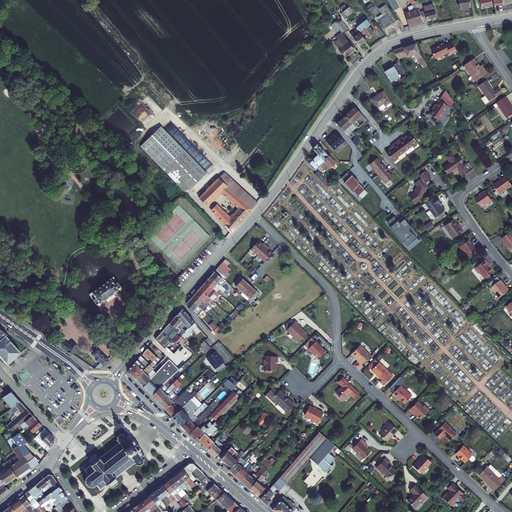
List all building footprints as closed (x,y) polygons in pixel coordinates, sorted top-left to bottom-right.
[(386,0),(393,11),(399,8),(394,0),(386,0)] [(414,2),(413,0),(409,0),(413,6),(408,8),(408,11),(404,12),(409,26),(423,22),(419,13),(416,6),(414,2)] [(469,6),(468,0),(458,0),(460,8),(469,6)] [(474,0),(476,10),(491,7),(489,0),(474,0)] [(374,9),(370,5),(366,8),(376,22),(377,21),(382,29),(392,23),(395,21),(385,5),(381,7),(378,9),(382,15),(377,18),(372,12),(373,11),(372,10),(374,9)] [(424,12),(419,13),(423,22),(437,18),(433,5),(423,7),(424,12)] [(349,6),(343,11),(347,16),(353,11),(349,6)] [(347,16),(343,11),(341,13),(351,27),(353,25),(347,16)] [(369,24),(364,17),(353,25),(356,29),(359,32),(361,31),(367,39),(368,39),(369,39),(371,37),(371,36),(374,34),(368,25),(369,24)] [(341,28),(337,23),(336,21),(331,25),(336,32),(339,30),(341,33),(337,36),(338,38),(334,42),(344,56),(353,50),(341,33),(343,31),(341,28)] [(348,30),(341,21),(337,23),(341,28),(343,31),(345,33),(348,30)] [(359,32),(356,29),(350,34),(359,45),(365,41),(359,32)] [(455,51),(451,42),(444,46),(443,42),(438,45),(430,49),(433,53),(432,53),(434,59),(436,59),(440,57),(440,56),(447,52),(448,54),(453,52),(455,51)] [(400,48),(394,50),(398,56),(406,53),(407,56),(413,54),(417,59),(418,59),(419,58),(420,61),(419,61),(421,65),(422,64),(425,62),(419,51),(415,43),(400,48)] [(479,68),(473,59),(463,66),(466,70),(467,69),(476,81),(486,73),(481,66),(479,68)] [(405,73),(398,62),(389,67),(390,69),(385,71),(391,81),(405,73)] [(493,89),(486,80),(478,85),(489,101),(497,95),(497,96),(502,93),(499,88),(493,91),(492,89),(493,89)] [(445,89),(431,107),(432,108),(429,113),(439,120),(449,107),(451,108),(455,103),(445,89)] [(391,102),(384,91),(372,99),(377,107),(384,103),(386,105),(391,102)] [(511,114),(511,105),(505,96),(494,105),(495,107),(498,105),(507,118),(511,114)] [(362,114),(355,106),(346,115),(353,123),(360,117),(362,114)] [(353,123),(346,115),(337,123),(345,132),(351,138),(352,137),(349,134),(357,127),(353,123)] [(158,163),(163,168),(169,162),(184,149),(162,124),(141,144),(158,163)] [(413,146),(417,143),(409,131),(402,136),(401,134),(395,139),(389,143),(390,145),(384,150),(393,161),(398,158),(397,157),(412,145),(413,146)] [(344,140),(337,132),(327,141),(334,149),(344,140)] [(339,166),(317,143),(313,148),(318,154),(332,168),(331,169),(333,171),(339,166)] [(191,186),(206,173),(184,149),(169,162),(170,163),(191,186)] [(474,169),(467,158),(457,154),(455,156),(450,149),(444,153),(449,160),(442,165),(446,171),(451,168),(452,170),(457,166),(460,170),(463,168),(465,171),(468,174),(474,169)] [(326,169),(328,171),(331,169),(332,168),(318,154),(309,162),(316,169),(321,165),(325,169),(326,169)] [(370,163),(378,173),(385,167),(382,163),(382,164),(380,162),(381,161),(377,157),(370,163)] [(267,172),(270,166),(261,161),(260,168),(267,172)] [(169,162),(163,168),(184,192),(191,186),(170,163),(169,162)] [(417,170),(419,174),(425,170),(423,166),(417,170)] [(385,167),(378,173),(385,182),(393,176),(389,171),(389,172),(387,170),(388,169),(385,167)] [(425,182),(431,178),(426,169),(425,170),(419,174),(421,177),(415,182),(417,185),(414,192),(409,195),(414,202),(419,199),(418,198),(421,196),(423,197),(426,189),(427,186),(426,184),(425,182)] [(328,180),(319,171),(315,174),(324,183),(328,180)] [(218,178),(224,183),(227,180),(219,172),(215,176),(218,179),(218,178)] [(350,176),(347,173),(341,178),(357,196),(365,190),(358,183),(359,182),(352,175),(350,176)] [(511,185),(511,184),(506,176),(494,185),(500,194),(511,185)] [(239,189),(237,192),(228,185),(228,186),(224,183),(218,178),(218,179),(204,191),(199,197),(207,205),(221,191),(239,208),(229,218),(216,205),(211,210),(232,231),(242,220),(256,204),(243,192),(239,189)] [(330,188),(333,185),(328,180),(324,183),(330,188)] [(480,195),(476,198),(482,206),(492,199),(486,190),(481,193),(482,194),(480,195)] [(441,202),(436,195),(425,202),(435,216),(443,211),(438,204),(441,202)] [(409,230),(412,227),(405,218),(400,222),(398,220),(394,216),(387,222),(391,226),(390,227),(402,242),(403,241),(407,246),(417,238),(409,230)] [(457,223),(454,218),(444,225),(452,238),(463,230),(460,226),(460,227),(457,223)] [(511,232),(511,231),(503,238),(508,244),(511,248),(511,232)] [(476,249),(469,239),(459,245),(461,248),(463,249),(466,254),(468,254),(476,249)] [(258,241),(251,249),(259,255),(267,246),(264,243),(263,244),(259,241),(258,241)] [(267,246),(259,255),(265,261),(273,253),(269,250),(270,249),(267,246)] [(488,263),(485,259),(474,267),(479,273),(480,272),(484,278),(493,271),(489,267),(487,264),(488,263)] [(223,262),(221,265),(228,271),(230,269),(228,266),(223,262)] [(228,271),(221,265),(220,265),(219,268),(226,274),(228,271)] [(223,278),(226,274),(219,268),(218,268),(215,271),(223,278)] [(215,272),(211,276),(227,290),(229,288),(224,283),(226,281),(223,278),(215,271),(215,272)] [(211,276),(206,282),(218,291),(220,288),(228,296),(231,293),(227,290),(211,276)] [(112,293),(120,287),(113,277),(89,295),(96,305),(105,298),(105,299),(112,294),(112,293)] [(240,289),(247,282),(243,279),(242,280),(236,287),(240,289)] [(504,283),(501,279),(491,287),(495,292),(496,292),(500,297),(509,290),(504,284),(504,283)] [(206,282),(200,289),(211,299),(216,293),(219,296),(221,294),(218,291),(206,282)] [(247,282),(240,289),(243,292),(250,285),(247,282)] [(242,295),(245,298),(253,288),(250,285),(242,295)] [(253,288),(245,298),(250,302),(260,293),(253,288)] [(200,289),(196,293),(203,300),(206,298),(213,305),(215,302),(211,299),(200,289)] [(195,294),(192,298),(203,309),(205,307),(200,303),(201,302),(208,308),(209,306),(203,300),(196,293),(195,294)] [(192,298),(191,299),(187,303),(199,318),(206,312),(203,309),(192,298)] [(198,325),(183,308),(177,315),(185,324),(189,328),(186,331),(182,336),(178,341),(183,345),(184,346),(186,344),(184,343),(186,340),(185,339),(192,330),(198,325)] [(185,324),(177,315),(171,323),(177,328),(178,327),(181,329),(179,333),(182,336),(186,331),(183,328),(185,324)] [(293,318),(284,327),(287,329),(296,320),(293,318)] [(296,320),(287,329),(299,342),(308,332),(299,323),(300,322),(297,320),(296,320)] [(177,328),(171,323),(156,339),(166,349),(168,347),(171,342),(174,345),(178,341),(182,336),(179,333),(181,329),(178,327),(177,328)] [(16,356),(21,353),(2,331),(4,331),(0,328),(0,356),(7,364),(12,360),(14,358),(16,356)] [(53,337),(51,339),(72,354),(77,347),(71,343),(70,345),(64,341),(65,339),(59,334),(55,339),(53,337)] [(316,340),(311,337),(304,344),(308,348),(316,340)] [(321,344),(316,340),(308,348),(307,350),(309,352),(311,350),(318,357),(322,354),(322,355),(326,351),(321,346),(321,344)] [(211,348),(205,341),(201,347),(206,353),(211,348)] [(363,364),(371,355),(360,344),(352,353),(356,356),(358,358),(357,359),(363,364)] [(100,352),(96,347),(91,352),(96,357),(96,359),(98,361),(100,361),(100,362),(93,369),(94,370),(100,369),(103,365),(108,360),(103,355),(101,356),(99,353),(100,352)] [(149,357),(153,353),(148,348),(144,352),(149,357)] [(218,372),(226,366),(223,362),(224,362),(221,358),(221,359),(219,357),(220,356),(216,351),(207,358),(211,363),(211,364),(215,369),(218,372)] [(153,361),(158,357),(153,353),(149,357),(153,361)] [(278,362),(278,356),(267,355),(267,359),(265,358),(265,364),(266,365),(266,371),(272,372),(272,370),(276,370),(277,365),(277,361),(278,362)] [(130,372),(136,378),(145,369),(142,365),(146,361),(141,356),(130,369),(130,372)] [(174,363),(170,359),(164,365),(168,369),(174,363)] [(379,362),(376,359),(369,366),(372,369),(379,362)] [(153,361),(145,369),(136,378),(140,383),(153,370),(154,369),(153,367),(156,364),(153,361)] [(372,369),(372,370),(381,378),(379,380),(384,385),(394,375),(380,362),(379,362),(372,369)] [(144,386),(153,395),(158,390),(155,387),(158,383),(158,382),(161,379),(165,383),(167,381),(171,377),(178,371),(180,369),(174,363),(168,369),(164,365),(157,373),(144,386)] [(210,374),(214,377),(215,375),(208,369),(202,375),(203,377),(204,378),(210,374)] [(157,373),(153,370),(140,383),(144,386),(157,373)] [(178,371),(171,377),(174,380),(181,374),(178,371)] [(192,388),(203,377),(202,375),(190,386),(192,388)] [(230,375),(227,378),(225,377),(222,380),(224,383),(225,382),(228,379),(235,386),(240,381),(235,377),(233,378),(230,375)] [(343,377),(338,382),(343,386),(337,392),(341,396),(340,397),(342,398),(344,399),(346,397),(345,396),(349,392),(355,398),(360,393),(343,377)] [(157,399),(166,408),(174,401),(172,399),(177,395),(173,391),(181,384),(178,379),(171,386),(157,399)] [(235,386),(228,379),(225,382),(233,389),(236,386),(235,386)] [(153,395),(157,399),(171,386),(167,381),(165,383),(158,390),(153,395)] [(249,388),(240,381),(235,386),(236,386),(244,393),(249,388)] [(401,384),(398,388),(393,393),(398,398),(399,397),(401,399),(405,403),(412,395),(401,384)] [(195,427),(189,433),(197,441),(213,424),(214,423),(218,420),(243,394),(244,393),(236,386),(233,389),(232,390),(234,392),(211,415),(214,418),(215,419),(212,423),(210,421),(206,425),(205,424),(201,428),(198,430),(195,427)] [(278,392),(273,387),(265,395),(266,396),(267,395),(275,402),(277,401),(288,411),(295,404),(288,398),(286,397),(287,396),(280,390),(278,392)] [(174,401),(166,408),(173,416),(193,397),(197,392),(195,390),(191,395),(188,397),(187,396),(190,394),(186,390),(178,397),(174,401)] [(11,392),(2,397),(12,408),(20,401),(11,392)] [(193,397),(173,416),(182,424),(201,405),(193,397)] [(418,400),(410,409),(415,414),(415,413),(421,419),(430,410),(424,405),(418,400)] [(20,425),(32,415),(30,413),(20,401),(12,408),(8,411),(9,414),(12,412),(14,414),(14,413),(16,415),(11,419),(12,420),(7,425),(12,431),(16,428),(20,425)] [(201,405),(182,424),(189,433),(195,427),(198,425),(202,422),(215,408),(211,404),(206,409),(203,413),(200,411),(203,407),(204,406),(202,404),(201,405)] [(324,412),(310,405),(306,414),(306,416),(313,419),(314,421),(318,423),(324,412)] [(260,425),(268,415),(264,412),(257,423),(260,425)] [(36,419),(32,415),(20,425),(24,429),(27,428),(36,419)] [(33,434),(42,425),(36,419),(27,428),(33,434)] [(221,432),(223,433),(233,423),(232,421),(221,432)] [(446,437),(450,441),(457,433),(445,422),(441,426),(435,433),(440,439),(444,435),(446,436),(446,437)] [(390,423),(379,435),(387,442),(398,431),(390,423)] [(207,450),(216,440),(214,438),(212,440),(209,437),(217,428),(215,426),(213,424),(197,441),(207,450)] [(230,434),(236,428),(232,424),(225,433),(229,436),(230,437),(232,436),(230,434)] [(54,444),(55,440),(44,428),(34,439),(48,452),(54,444)] [(338,447),(319,431),(306,446),(279,477),(286,482),(295,490),(303,498),(317,482),(319,480),(321,477),(325,473),(326,471),(329,468),(332,470),(336,465),(335,464),(332,462),(334,460),(337,462),(342,456),(339,454),(339,453),(338,453),(337,455),(336,454),(334,456),(335,457),(329,452),(331,450),(334,452),(335,451),(338,447)] [(17,445),(24,456),(29,452),(23,445),(27,442),(20,432),(12,438),(13,440),(16,445),(17,445)] [(132,444),(135,442),(134,440),(132,439),(131,439),(129,436),(129,435),(128,435),(127,434),(127,435),(125,437),(123,435),(123,434),(122,434),(120,434),(119,433),(119,434),(119,435),(118,436),(117,435),(116,436),(118,437),(117,438),(117,439),(116,439),(116,440),(117,440),(118,442),(117,443),(118,443),(114,446),(113,446),(113,447),(109,450),(109,449),(108,450),(108,451),(107,452),(106,452),(104,454),(104,453),(103,454),(104,454),(101,457),(100,456),(99,457),(97,455),(94,454),(89,458),(89,460),(90,462),(91,463),(89,465),(90,466),(85,469),(84,469),(84,470),(84,471),(85,471),(88,475),(87,476),(87,477),(86,476),(85,477),(86,478),(85,480),(84,480),(85,481),(86,482),(85,483),(85,484),(86,484),(87,485),(88,485),(87,486),(88,487),(89,486),(90,486),(91,487),(91,488),(92,488),(92,487),(93,487),(94,488),(94,487),(96,485),(100,490),(99,490),(99,491),(100,490),(101,491),(101,490),(101,489),(105,486),(106,487),(108,485),(109,486),(110,487),(110,488),(112,488),(118,484),(118,482),(116,479),(117,478),(116,477),(119,474),(120,475),(121,474),(120,473),(123,472),(124,470),(125,471),(126,470),(125,470),(129,467),(130,467),(130,466),(134,463),(135,463),(136,464),(137,465),(138,464),(140,464),(140,465),(141,465),(141,464),(142,463),(143,463),(143,462),(143,461),(143,460),(143,459),(143,458),(142,459),(141,457),(143,455),(143,456),(144,455),(144,454),(144,453),(143,454),(140,450),(141,450),(140,448),(139,446),(136,449),(132,444)] [(359,453),(364,458),(372,451),(368,447),(366,445),(368,443),(362,438),(359,442),(355,446),(353,448),(359,454),(359,453)] [(207,450),(215,457),(222,450),(222,449),(225,446),(220,442),(217,439),(216,440),(207,450)] [(12,448),(16,445),(13,440),(8,443),(12,448)] [(8,464),(16,476),(30,467),(24,456),(17,445),(16,445),(12,448),(18,458),(8,464)] [(219,461),(221,459),(231,467),(241,457),(245,452),(243,451),(240,454),(239,453),(232,446),(228,450),(225,447),(216,458),(219,461)] [(464,447),(456,455),(466,464),(470,460),(473,456),(474,455),(464,447)] [(251,453),(245,459),(247,461),(254,453),(255,452),(253,451),(251,453)] [(34,457),(29,452),(24,456),(30,467),(32,470),(39,464),(33,457),(34,457)] [(246,461),(235,475),(241,480),(248,473),(252,468),(254,469),(257,466),(261,462),(257,458),(256,460),(253,458),(256,454),(254,453),(247,461),(246,461)] [(417,461),(413,465),(421,472),(427,466),(428,466),(432,462),(424,454),(419,459),(417,461)] [(241,457),(231,467),(229,470),(235,475),(246,461),(244,460),(241,457)] [(266,469),(272,463),(265,457),(261,462),(264,465),(256,473),(255,472),(251,476),(245,484),(250,488),(266,469)] [(389,478),(396,470),(390,464),(391,462),(386,457),(376,467),(383,474),(384,473),(389,478)] [(4,485),(17,476),(16,476),(8,464),(6,461),(1,464),(5,470),(1,474),(0,472),(0,478),(1,479),(2,481),(4,485)] [(197,477),(200,482),(206,477),(200,470),(198,472),(197,470),(198,469),(193,463),(190,463),(182,469),(188,475),(191,479),(193,477),(194,479),(197,477)] [(487,484),(494,491),(504,481),(500,477),(499,478),(494,473),(487,466),(479,474),(488,483),(487,484)] [(196,495),(199,492),(211,481),(206,477),(200,482),(198,484),(196,485),(194,483),(192,481),(191,479),(188,475),(182,469),(172,478),(179,486),(185,481),(189,485),(188,486),(190,488),(196,495)] [(266,469),(250,488),(260,498),(265,493),(269,489),(266,486),(265,488),(260,483),(266,477),(265,476),(268,472),(266,469)] [(497,470),(494,473),(499,478),(500,477),(502,475),(497,470)] [(251,476),(248,473),(241,480),(245,484),(251,476)] [(52,475),(48,474),(44,478),(49,484),(47,485),(49,487),(47,488),(49,491),(50,492),(59,486),(52,475)] [(286,482),(279,477),(273,484),(279,490),(286,482)] [(47,485),(49,484),(44,478),(35,485),(42,493),(47,488),(49,487),(47,485)] [(179,486),(172,478),(167,481),(181,498),(186,494),(185,493),(184,491),(179,486)] [(181,498),(167,481),(163,485),(173,497),(176,501),(181,498)] [(199,492),(202,495),(214,484),(211,481),(199,492)] [(458,487),(453,482),(448,488),(451,491),(448,493),(447,493),(443,497),(452,505),(456,501),(457,501),(460,498),(463,501),(467,497),(463,494),(464,493),(458,487)] [(202,495),(207,500),(219,488),(214,484),(202,495)] [(265,493),(260,498),(268,504),(272,500),(269,498),(273,494),(275,496),(279,491),(279,490),(273,484),(269,489),(265,493)] [(428,496),(415,484),(410,490),(414,494),(408,500),(415,507),(421,501),(422,502),(428,496)] [(42,493),(35,485),(28,491),(38,502),(44,497),(43,495),(42,493)] [(173,497),(163,485),(154,492),(160,500),(163,498),(171,508),(178,509),(181,507),(178,504),(176,501),(173,497)] [(59,504),(64,501),(67,499),(59,486),(50,492),(47,495),(44,497),(38,502),(41,506),(47,501),(48,503),(51,501),(52,503),(53,502),(56,507),(59,504)] [(216,500),(216,499),(223,492),(219,488),(207,500),(211,503),(215,499),(216,500)] [(38,502),(28,491),(25,494),(38,511),(45,511),(42,507),(41,506),(38,502)] [(160,500),(154,492),(149,496),(155,504),(161,510),(165,506),(160,500)] [(226,511),(227,511),(228,510),(227,509),(234,502),(223,492),(216,499),(224,507),(220,511),(221,511),(220,511),(226,511)] [(19,499),(29,511),(32,511),(33,511),(28,505),(30,504),(24,495),(19,499)] [(154,505),(155,504),(149,496),(147,497),(154,505)] [(283,496),(272,509),(276,511),(298,511),(300,511),(296,508),(296,506),(290,500),(288,500),(286,498),(283,496)] [(154,505),(147,497),(142,501),(150,511),(156,511),(155,510),(157,509),(154,505)] [(29,511),(19,499),(12,505),(10,506),(14,511),(19,511),(23,510),(23,511),(29,511)] [(61,508),(70,503),(67,499),(64,501),(59,504),(56,507),(53,509),(55,511),(75,511),(73,508),(68,511),(61,511),(59,510),(61,508)] [(150,511),(142,501),(137,505),(142,511),(150,511)] [(228,511),(234,511),(239,507),(234,502),(227,509),(228,510),(227,511),(228,511)] [(195,511),(187,503),(186,504),(181,508),(184,510),(181,511),(195,511)]
